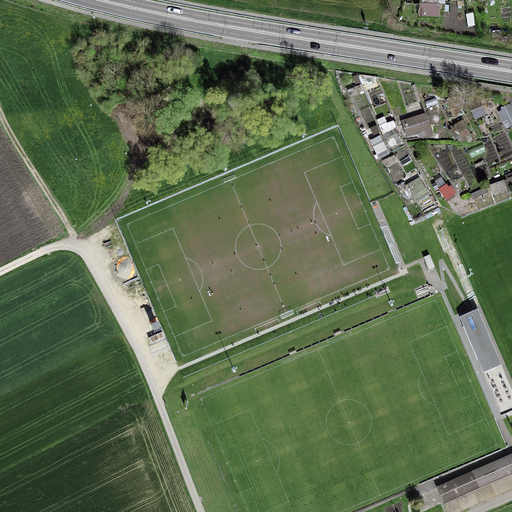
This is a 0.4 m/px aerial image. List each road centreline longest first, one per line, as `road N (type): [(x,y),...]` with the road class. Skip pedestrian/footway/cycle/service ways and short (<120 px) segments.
road 1 (trunk): [(99,0),(511,71)]
road 2 (track): [(73,238),(143,359),(202,511)]
road 3 (track): [(73,238),(0,113)]
